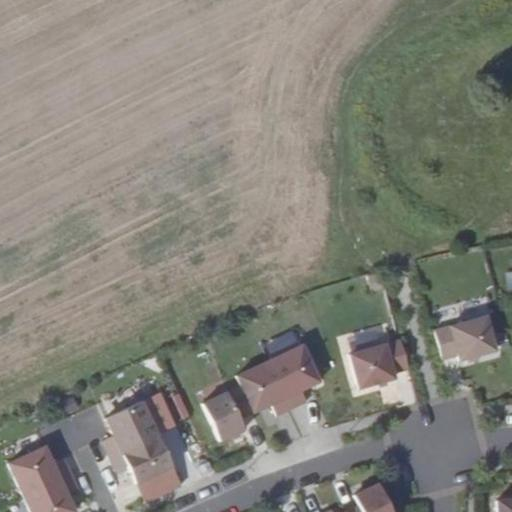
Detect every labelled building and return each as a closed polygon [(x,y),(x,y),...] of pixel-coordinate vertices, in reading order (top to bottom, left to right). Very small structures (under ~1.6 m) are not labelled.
[(484,316),(432,330),(441,359),(456,355),(458,360),(493,349),(484,316)] [(399,340),(347,354),(356,388),(392,378),(391,373),(407,369),(399,340)] [(300,345),(267,360),(290,408),(305,401),(300,389),(317,381),(300,345)] [(267,360),(234,375),(239,384),(252,412),(269,403),(275,416),(290,408),(267,360)] [(239,384),(199,403),(217,441),(241,429),(236,419),(252,412),(239,384)] [(154,434),(139,401),(102,418),(111,436),(99,441),(106,456),(154,434)] [(154,434),(106,456),(113,471),(125,466),(133,484),(170,466),(154,434)] [(43,445),(7,463),(22,495),(70,473),(63,458),(52,463),(43,445)] [(70,473),(22,495),(30,511),(71,511),(74,511),(66,493),(77,487),(70,473)] [(358,505),(343,511),(390,511),(377,483),(353,494),(358,505)] [(511,511),(511,498),(494,500),(495,511),(511,511)]
